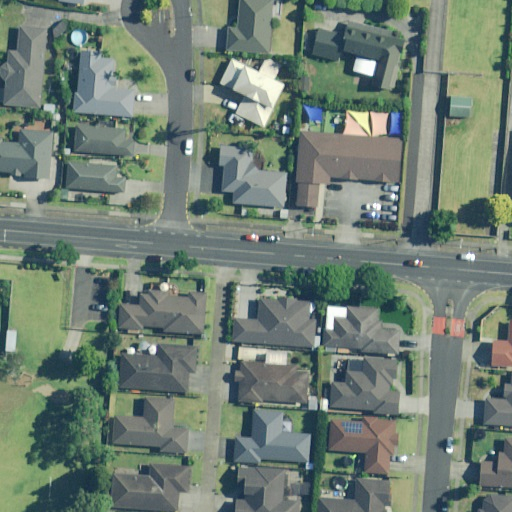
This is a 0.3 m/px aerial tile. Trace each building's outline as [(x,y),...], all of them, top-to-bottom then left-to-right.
[(213,58),(224,59),(253,60),(256,7),(223,6),(221,36),(213,36),(213,58)] [(374,41),(334,32),(327,62),(366,72),(374,41)] [(3,59),(0,58),(0,115),(25,118),(30,61),(32,37),(5,34),(3,59)] [(329,41),(302,34),(295,63),(322,69),(329,41)] [(121,99),(95,98),(98,62),(64,59),(60,120),(86,122),(119,124),(121,99)] [(271,91),(262,87),(267,73),(249,66),(244,78),(217,66),(206,92),(215,96),(207,113),(223,120),(222,124),(251,135),(262,113),(262,112),(271,91)] [(362,73),(340,68),(337,81),(359,86),(362,73)] [(503,85),(511,85),(511,90),(509,139),(511,139),(511,71),(504,71),(503,85)] [(473,98),(451,96),(450,116),(471,118),(473,98)] [(56,105),(44,104),(43,114),(55,115),(56,105)] [(322,121),(322,109),(308,110),(308,121),(322,121)] [(118,137),(62,134),(60,163),(116,166),(118,137)] [(0,184),(34,187),(36,160),(38,142),(8,139),(6,152),(0,151),(0,184)] [(390,147),(306,141),(306,142),(283,141),(280,221),(309,222),(310,189),(387,194),(390,147)] [(205,202),(218,203),(217,213),(268,216),(270,184),(233,181),(236,157),(209,154),(205,202)] [(511,155),(505,155),(498,233),(511,233),(511,155)] [(106,174),(54,169),(51,196),(104,200),(106,174)] [(127,298),(126,314),(106,313),(104,341),(190,347),(191,324),(193,301),(127,298)] [(239,328),(219,326),(217,354),(298,360),(300,332),(295,332),(297,312),(242,306),(239,328)] [(386,345),(384,345),(386,335),(365,332),(366,318),(332,315),(331,327),(320,325),(318,339),(310,338),(308,358),(384,365),(386,345)] [(493,351),(477,350),(475,377),(501,378),(502,375),(511,374),(511,329),(494,329),(493,351)] [(142,366),(106,364),(104,398),(171,402),(173,380),(183,381),(184,354),(143,352),(142,366)] [(331,380),(330,393),(315,392),(313,420),(382,425),(385,398),(381,397),(383,367),(349,365),(348,382),(331,380)] [(294,374),(223,370),(221,409),(292,413),(294,374)] [(487,409),(473,409),(472,436),(511,437),(511,383),(497,383),(497,391),(488,391),(487,409)] [(271,421),(237,419),(236,449),(221,447),(219,470),(294,476),(295,464),(296,464),(298,443),(270,441),(271,421)] [(376,426),(348,425),(348,434),(315,430),(312,460),(347,461),(346,484),(375,485),(375,465),(378,465),(379,455),(381,446),(381,438),(381,432),(376,431),(376,426)] [(511,447),(489,446),(488,460),(481,460),(480,471),(462,470),(461,494),(511,497),(511,447)] [(134,485),(100,482),(97,511),(162,511),(164,500),(174,501),(176,475),(135,472),(134,485)] [(220,511),(284,511),(284,508),(269,506),(271,480),(223,477),(220,511)] [(340,487),(338,508),(302,507),(301,511),(372,511),(375,490),(340,487)] [(511,511),(511,497),(485,497),(484,511),(472,511),(470,511),(511,511)]
